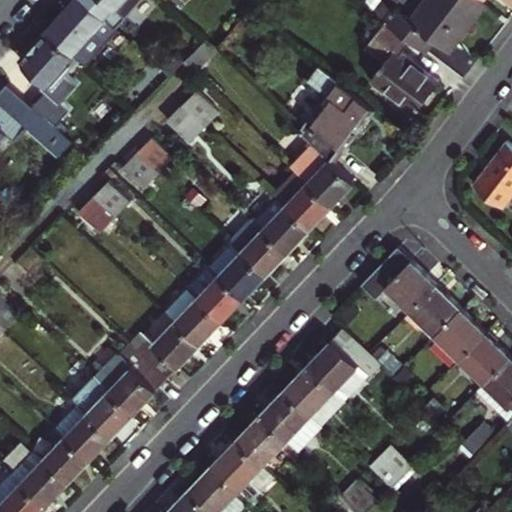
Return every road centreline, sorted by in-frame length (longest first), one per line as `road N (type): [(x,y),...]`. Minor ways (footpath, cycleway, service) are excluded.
road 1 (residential): [(408,188),(103,511)]
road 2 (unknown): [(186,72),(0,260)]
road 3 (residential): [(511,58),(408,188)]
road 4 (residential): [(408,188),(511,289)]
